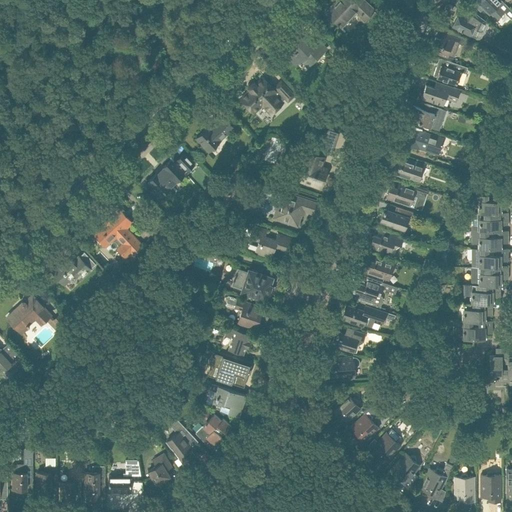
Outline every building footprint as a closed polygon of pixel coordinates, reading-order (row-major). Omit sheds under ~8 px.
[(326,12),(336,21),(336,22),(338,25),(339,24),(341,26),(354,13),(364,22),(375,10),(363,0),(339,0),(334,6),(333,4),(326,12)] [(475,0),(472,3),(480,11),(484,7),(489,12),(497,19),(509,7),(505,4),(501,0),(475,0)] [(483,34),(489,23),(468,7),(464,15),(459,12),(452,26),(470,35),(475,37),(475,38),(476,38),(477,38),(478,38),(480,38),(481,37),(482,36),(483,35),(483,34)] [(431,50),(440,53),(453,58),(460,39),(443,33),(441,39),(435,37),(431,50)] [(284,52),(295,63),(302,56),(309,64),(326,48),(317,39),(309,46),(300,37),(284,52)] [(468,67),(442,58),(439,68),(436,67),(433,75),(436,76),(436,77),(457,84),(461,72),(466,73),(468,67)] [(293,95),(281,81),(275,87),(276,88),(274,89),(263,77),(240,99),(253,112),(264,102),(273,111),(282,102),(281,101),(285,97),(287,100),(293,95)] [(426,84),(421,98),(431,101),(443,105),(446,98),(456,102),(460,90),(445,85),(439,83),(437,88),(434,87),(426,84)] [(413,105),(411,111),(413,112),(411,119),(420,123),(429,126),(436,128),(440,115),(442,109),(435,106),(426,103),(425,109),(421,108),(413,105)] [(233,127),(223,117),(210,130),(208,127),(196,138),(209,151),(220,140),(233,127)] [(406,124),(400,143),(418,149),(419,147),(424,149),(438,154),(441,146),(444,139),(422,132),(422,130),(416,127),(406,124)] [(321,187),(327,169),(321,167),(322,163),(319,162),(320,159),(323,160),(325,153),(330,154),(335,137),(322,133),(320,141),(314,139),(308,143),(306,149),(302,161),(296,179),(321,187)] [(269,137),(265,161),(275,162),(277,151),(282,152),(284,140),(269,137)] [(194,163),(184,153),(177,159),(177,160),(174,163),(170,159),(163,166),(165,167),(158,174),(156,173),(149,180),(162,194),(169,187),(168,186),(176,179),(177,180),(194,163)] [(408,159),(406,164),(394,160),(394,162),(392,161),(390,168),(391,168),(390,173),(389,175),(390,175),(390,173),(410,179),(412,173),(419,175),(423,164),(408,159)] [(414,207),(422,210),(428,192),(427,192),(399,182),(397,188),(390,185),(389,187),(388,186),(386,192),(387,193),(385,200),(386,200),(386,198),(414,207)] [(273,218),(288,223),(297,226),(302,210),(312,214),(316,202),(296,196),(295,198),(281,193),(273,218)] [(471,212),(508,212),(500,212),(500,207),(508,207),(508,194),(493,194),(493,195),(493,200),(488,200),(488,194),(472,194),(472,207),(479,207),(479,212),(471,212)] [(446,198),(445,202),(448,203),(445,213),(451,215),(455,201),(446,198)] [(413,212),(398,207),(396,213),(384,209),(380,223),(380,222),(404,230),(408,217),(411,218),(413,212)] [(113,213),(102,223),(103,224),(93,233),(105,246),(113,239),(120,246),(118,248),(126,257),(132,252),(132,253),(141,244),(126,228),(132,222),(119,209),(114,214),(113,213)] [(508,230),(500,230),(500,225),(508,225),(508,212),(471,212),(471,218),(477,218),(477,224),(471,225),(471,230),(472,230),(508,230)] [(249,238),(247,241),(258,245),(255,253),(270,258),(274,246),(281,248),(291,252),(295,240),(285,237),(278,234),(276,240),(264,236),(266,231),(253,226),(252,228),(249,238)] [(370,247),(390,254),(392,247),(396,248),(400,246),(403,238),(388,233),(389,231),(383,229),(380,237),(374,235),(373,236),(372,236),(370,242),(371,242),(369,249),(370,247)] [(472,230),(472,244),(479,244),(479,248),(471,248),(508,248),(500,248),(500,243),(508,243),(508,230),(472,230)] [(209,253),(163,237),(161,242),(176,247),(177,246),(180,247),(180,248),(207,257),(209,253)] [(508,248),(471,248),(471,261),(471,267),(477,267),(477,266),(508,266),(500,266),(500,261),(508,261),(508,248)] [(75,274),(81,280),(92,269),(91,268),(96,264),(84,251),(84,252),(79,256),(73,261),(68,257),(52,272),(64,284),(75,274)] [(394,262),(381,257),(382,257),(376,255),(374,261),(368,259),(367,260),(366,260),(364,266),(365,267),(363,273),(364,272),(388,280),(394,262)] [(508,279),(508,266),(477,266),(477,267),(471,267),(471,284),(463,284),(463,285),(500,284),(500,279),(508,279)] [(248,272),(237,268),(232,285),(242,289),(241,291),(265,299),(267,292),(269,293),(272,285),(270,284),(272,277),(248,269),(248,272)] [(358,282),(353,296),(353,297),(354,295),(364,298),(373,301),(372,305),(380,307),(382,300),(383,298),(382,296),(380,295),(382,289),(387,291),(387,290),(395,293),(397,287),(385,283),(384,285),(378,283),(369,279),(367,285),(358,282)] [(492,297),(500,297),(500,284),(463,285),(463,295),(472,295),(472,302),(464,302),(464,303),(492,302),(492,297)] [(7,317),(14,324),(21,332),(29,325),(27,323),(35,316),(41,323),(45,319),(60,334),(72,322),(62,311),(54,318),(50,314),(32,294),(25,301),(24,301),(22,300),(20,302),(20,305),(7,317)] [(270,309),(260,306),(237,298),(238,298),(234,297),(234,296),(231,295),(231,296),(229,295),(225,297),(224,301),(226,304),(234,307),(242,309),(238,320),(248,323),(247,326),(256,328),(260,315),(267,317),(270,309)] [(492,315),(492,303),(492,302),(464,303),(464,320),(456,320),(456,321),(472,320),(477,320),(492,320),(484,320),(484,315),(492,315)] [(363,324),(372,327),(375,318),(383,321),(384,317),(393,320),(395,315),(365,305),(363,310),(346,305),(342,318),(363,325),(363,324)] [(472,320),(456,321),(456,329),(456,333),(464,333),(464,339),(474,339),(484,339),(484,333),(492,333),(492,326),(492,320),(477,320),(477,326),(472,326),(472,320)] [(257,336),(247,333),(228,327),(225,335),(232,337),(228,348),(243,353),(247,340),(254,343),(257,336)] [(350,336),(337,331),(336,335),(335,335),(333,341),(334,341),(332,347),(332,348),(333,345),(352,351),(356,352),(358,345),(362,343),(363,341),(366,333),(365,333),(352,329),(350,336)] [(18,364),(2,348),(1,349),(0,347),(0,372),(4,377),(18,364)] [(489,376),(495,376),(495,384),(508,384),(508,368),(502,368),(502,363),(508,363),(508,348),(495,348),(495,356),(489,356),(489,376)] [(212,361),(211,364),(219,367),(216,377),(231,383),(234,373),(247,377),(248,373),(250,374),(251,369),(250,368),(251,364),(214,352),(213,356),(212,356),(211,361),(212,361)] [(354,356),(333,358),(333,364),(326,364),(326,366),(325,366),(326,372),(327,372),(327,379),(328,379),(328,378),(356,376),(355,368),(356,368),(357,367),(358,367),(358,366),(359,365),(359,364),(360,363),(359,362),(359,361),(359,359),(358,359),(358,358),(357,357),(356,357),(355,357),(354,357),(354,356)] [(441,364),(427,365),(428,373),(442,372),(441,364)] [(441,376),(428,386),(432,392),(446,382),(441,376)] [(212,383),(210,389),(216,391),(211,407),(214,407),(227,412),(237,415),(244,394),(234,390),(221,386),(212,383)] [(18,389),(9,389),(10,418),(18,418),(18,389)] [(361,408),(357,404),(357,403),(358,402),(358,401),(357,400),(357,399),(356,399),(356,398),(355,398),(354,398),(352,398),(352,399),(348,394),(331,410),(335,415),(338,413),(346,422),(361,408)] [(358,419),(350,426),(359,436),(357,438),(362,443),(369,436),(378,427),(371,419),(383,409),(378,403),(362,410),(365,413),(358,419)] [(202,425),(195,433),(202,440),(206,436),(207,436),(214,443),(221,435),(219,433),(223,429),(225,431),(231,425),(223,418),(221,419),(214,413),(212,415),(205,408),(199,415),(205,421),(205,423),(202,425)] [(166,441),(178,456),(184,464),(196,456),(189,447),(198,441),(172,414),(166,420),(167,420),(177,433),(166,441)] [(374,439),(368,446),(371,448),(370,450),(380,459),(378,461),(383,465),(390,458),(401,445),(397,441),(396,441),(400,436),(391,428),(387,432),(386,432),(377,442),(374,439)] [(420,466),(415,461),(416,461),(416,460),(416,459),(416,458),(416,457),(415,457),(415,456),(414,456),(413,456),(412,456),(411,456),(410,456),(410,457),(405,452),(389,470),(399,479),(397,481),(402,486),(409,478),(413,482),(419,476),(414,472),(420,466)] [(172,466),(167,458),(163,453),(152,460),(155,465),(147,470),(151,476),(149,478),(155,488),(166,481),(164,479),(170,475),(166,470),(172,466)] [(130,498),(145,497),(138,459),(125,459),(126,472),(123,472),(123,476),(109,476),(109,493),(130,492),(130,498)] [(436,499),(441,489),(452,465),(446,462),(442,469),(436,466),(434,470),(429,468),(419,487),(431,493),(430,496),(436,499)] [(33,483),(33,466),(20,466),(19,464),(15,464),(13,466),(13,471),(12,471),(12,475),(13,475),(13,489),(27,489),(27,483),(33,483)] [(37,472),(37,479),(37,489),(51,489),(51,483),(57,483),(57,465),(45,466),(45,472),(37,472)] [(105,495),(105,482),(105,465),(92,465),(92,472),(85,472),(85,501),(99,501),(99,495),(105,495)] [(500,501),(500,475),(493,475),(493,474),(493,473),(492,472),(491,472),(491,471),(490,471),(489,471),(488,472),(487,472),(487,473),(487,474),(486,475),(480,475),(480,486),(480,496),(494,496),(494,501),(500,501)] [(474,501),(474,476),(467,476),(467,475),(466,474),(466,473),(465,473),(464,473),(462,473),(461,474),(460,475),(460,476),(454,476),(454,498),(468,498),(468,501),(474,501)] [(61,481),(61,499),(75,499),(75,493),(81,492),(81,475),(68,475),(68,481),(61,481)]
